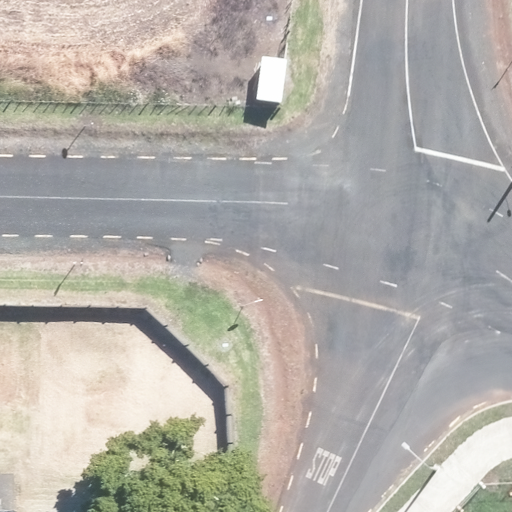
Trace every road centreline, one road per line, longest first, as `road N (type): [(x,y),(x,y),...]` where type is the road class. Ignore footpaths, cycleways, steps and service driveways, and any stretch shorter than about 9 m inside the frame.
road 1 (unclassified): [(0,200),(282,205),(352,213),(422,237)]
road 2 (unclassified): [(422,237),(413,317),(322,511)]
road 3 (unclassified): [(404,0),(422,237)]
